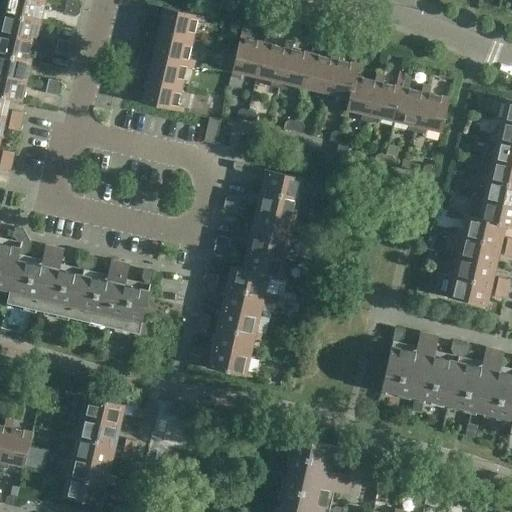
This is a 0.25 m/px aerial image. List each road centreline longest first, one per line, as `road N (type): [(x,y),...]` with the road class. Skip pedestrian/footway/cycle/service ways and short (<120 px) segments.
road 1 (residential): [(73,127),(221,164),(204,235),(56,196)]
road 2 (residential): [(511,61),(358,0)]
road 3 (residential): [(73,127),(101,0)]
